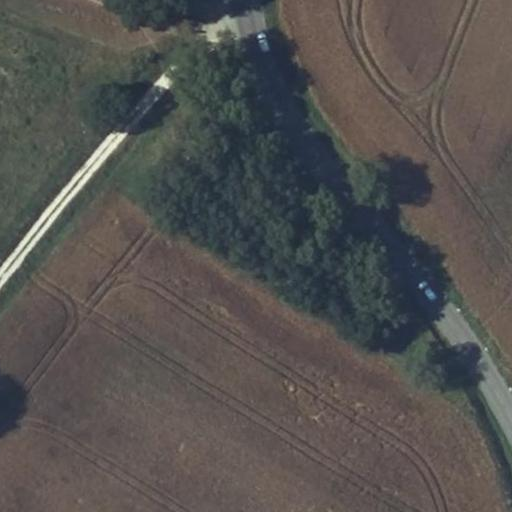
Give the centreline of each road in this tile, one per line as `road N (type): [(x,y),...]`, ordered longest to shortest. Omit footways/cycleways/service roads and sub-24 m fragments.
road 1 (tertiary): [(243,9),(269,83),(300,134),(475,356),(511,420)]
road 2 (unclassified): [(0,272),(216,17),(243,9)]
road 3 (track): [(216,17),(66,0)]
